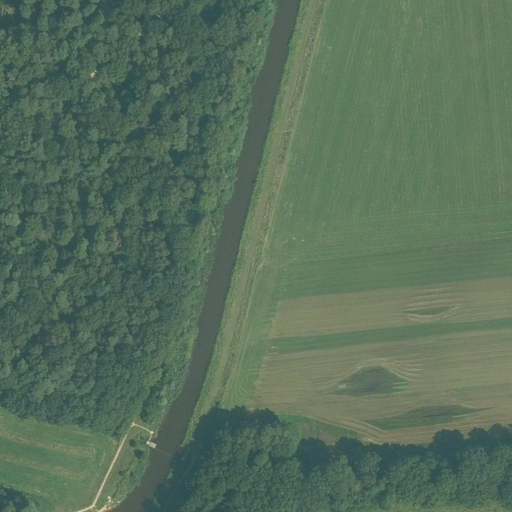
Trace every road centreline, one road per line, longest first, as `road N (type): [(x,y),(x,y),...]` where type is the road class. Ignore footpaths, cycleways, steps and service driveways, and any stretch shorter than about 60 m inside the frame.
road 1 (track): [(191,451),(311,0)]
road 2 (track): [(221,0),(138,31),(100,58),(59,93),(0,176)]
